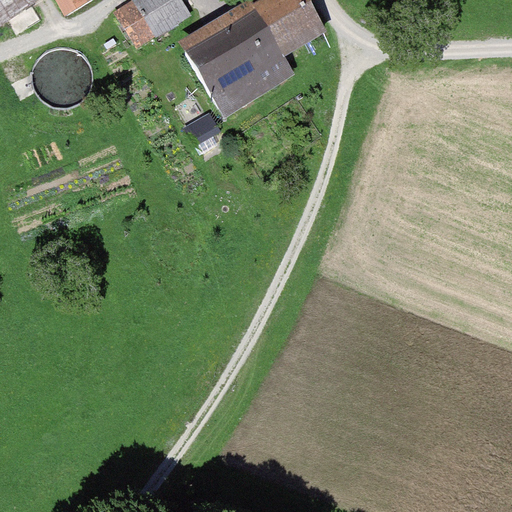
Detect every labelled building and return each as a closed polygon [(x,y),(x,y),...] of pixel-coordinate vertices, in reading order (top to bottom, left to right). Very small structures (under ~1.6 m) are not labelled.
[(0,0),(0,33),(1,36),(57,0),(0,0)] [(77,0),(83,9),(96,0),(77,0)] [(201,18),(190,0),(130,0),(116,9),(145,53),(201,18)] [(286,56),(324,32),(304,0),(273,0),(257,10),(286,56)] [(257,10),(188,54),(233,124),(301,80),(286,56),(257,10)] [(86,103),(93,96),(98,88),(99,78),(97,70),(93,63),(87,57),(80,53),(71,51),(61,53),(53,57),(46,64),(43,73),(42,83),(45,92),(51,100),(59,105),(68,107),(77,107),(86,103)] [(191,128),(212,161),(243,141),(222,108),(191,128)]
